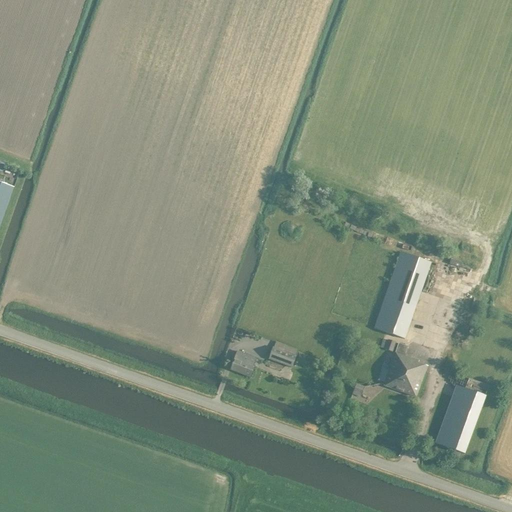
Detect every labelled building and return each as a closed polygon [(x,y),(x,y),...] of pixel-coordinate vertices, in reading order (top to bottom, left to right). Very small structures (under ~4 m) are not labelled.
[(346,179),(344,184),(358,188),(360,183),(346,179)] [(0,225),(14,187),(0,181),(0,225)] [(374,327),(405,338),(430,262),(400,251),(374,327)] [(384,348),(392,351),(395,342),(387,339),(384,348)] [(418,361),(419,360),(404,355),(407,346),(399,342),(384,385),(416,396),(427,365),(418,361)] [(268,358),(291,366),(295,355),(272,347),(268,358)] [(230,370),(250,377),(254,366),(257,358),(237,351),(230,370)] [(435,442),(460,452),(464,453),(485,396),(484,396),(488,384),(469,377),(464,389),(455,385),(435,442)] [(353,391),(360,394),(364,386),(356,383),(353,391)]
